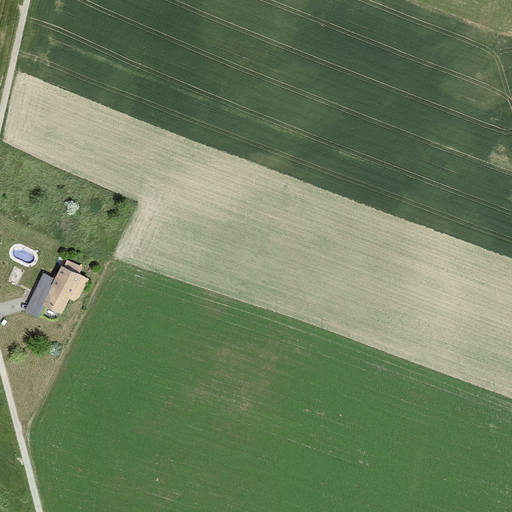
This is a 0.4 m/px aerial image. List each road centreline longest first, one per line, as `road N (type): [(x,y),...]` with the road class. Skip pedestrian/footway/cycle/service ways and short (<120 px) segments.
road 1 (track): [(0,360),(38,511)]
road 2 (track): [(27,0),(0,121)]
